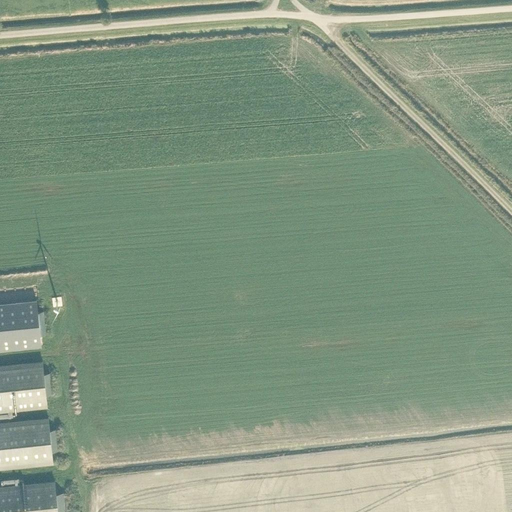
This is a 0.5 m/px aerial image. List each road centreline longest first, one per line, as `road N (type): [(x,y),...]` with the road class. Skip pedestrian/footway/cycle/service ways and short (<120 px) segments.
road 1 (unclassified): [(0,34),(242,14),(357,18),(511,8)]
road 2 (track): [(293,0),(511,211)]
